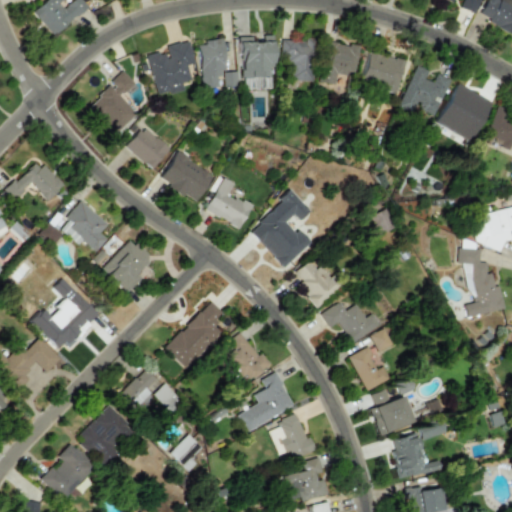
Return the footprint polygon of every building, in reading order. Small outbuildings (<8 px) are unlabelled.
[(79,0),(68,0),(61,7),(56,2),(58,0),(41,0),(29,12),(51,36),(84,5),(79,0)] [(444,0),(450,2),(450,0),(458,0),(455,8),(469,14),(474,0),(444,0)] [(511,8),(498,0),(482,0),(474,14),(505,32),(511,19),(511,8)] [(268,35),(254,35),(254,36),(235,36),(235,62),(238,62),(238,79),(242,79),(242,88),(269,88),(268,35)] [(153,92),(188,83),(183,65),(191,63),(185,39),(162,45),(163,50),(143,55),(153,92)] [(222,70),(219,39),(194,41),(198,88),(216,86),(215,70),(222,70)] [(278,39),(277,64),(287,64),(287,80),(308,81),(310,40),(278,39)] [(393,92),(401,60),(364,52),(357,83),(393,92)] [(444,78),(410,65),(395,107),(405,111),(407,105),(431,114),(444,78)] [(117,96),(131,83),(120,71),(84,105),(110,133),(132,112),(117,96)] [(431,123),(467,140),(487,99),(451,82),(431,123)] [(498,140),(496,145),(510,149),(511,143),(511,118),(490,112),(482,135),(498,140)] [(122,146),(148,169),(166,148),(139,126),(122,146)] [(156,181),(193,201),(208,172),(171,153),(156,181)] [(35,160),(0,189),(8,199),(28,182),(42,200),(58,187),(35,160)] [(234,228),(247,204),(231,196),(229,198),(222,194),(229,183),(218,177),(200,210),(234,228)] [(278,267),(304,243),(282,220),(289,213),(295,219),(305,210),(287,191),(244,230),(278,267)] [(75,244),(78,240),(92,251),(103,238),(96,232),(104,223),(75,199),(53,226),(75,244)] [(495,251),(500,240),(507,239),(506,230),(511,228),(511,206),(466,215),(472,241),(495,251)] [(365,216),(375,235),(389,227),(379,208),(365,216)] [(98,268),(128,295),(148,273),(139,265),(146,256),(125,238),(98,268)] [(500,309),(495,285),(490,286),(487,272),(483,273),(483,263),(476,261),(477,249),(455,247),(454,263),(459,263),(463,287),(468,295),(470,302),(460,304),(462,316),(500,309)] [(287,275),(314,305),(335,287),(308,256),(287,275)] [(57,351),(93,313),(69,290),(62,298),(61,298),(46,314),(39,308),(26,321),(57,351)] [(317,313),(325,328),(334,323),(345,343),(376,325),(368,311),(360,316),(348,295),(317,313)] [(180,367),(226,322),(205,301),(160,347),(180,367)] [(263,366),(239,334),(213,353),(232,378),(240,373),(245,380),(263,366)] [(42,372),(56,357),(34,337),(22,350),(16,344),(3,358),(0,355),(0,377),(13,390),(24,378),(20,374),(31,362),(42,372)] [(384,378),(373,354),(380,351),(376,342),(345,356),(360,389),(384,378)] [(146,403),(142,399),(156,383),(139,368),(114,396),(135,415),(146,403)] [(254,403),(233,414),(242,431),(289,405),(271,371),(256,379),(261,387),(249,394),(254,403)] [(376,434),(408,423),(398,395),(366,407),(376,434)] [(264,431),(274,454),(285,450),(289,458),(308,450),(293,412),(273,420),(276,426),(264,431)] [(391,437),(393,450),(389,451),(394,478),(432,470),(430,462),(419,464),(412,433),(391,437)] [(54,456),(59,461),(51,470),(47,467),(36,479),(59,500),(91,464),(66,442),(54,456)] [(281,475),(286,500),(297,497),(298,501),(322,495),(313,458),(299,462),(301,470),(281,475)] [(436,511),(434,488),(421,489),(420,482),(400,484),(403,511),(436,511)] [(36,511),(37,503),(19,501),(17,511),(36,511)]
